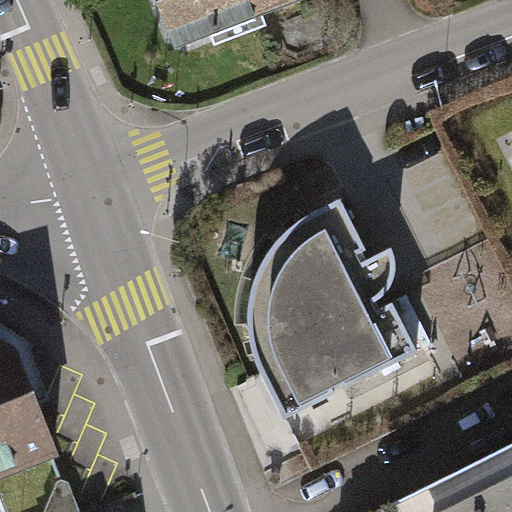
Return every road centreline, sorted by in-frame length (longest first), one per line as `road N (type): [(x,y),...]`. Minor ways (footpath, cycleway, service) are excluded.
road 1 (residential): [(94,186),(511,29)]
road 2 (secondary): [(94,186),(209,511)]
road 3 (secondary): [(19,0),(94,186)]
